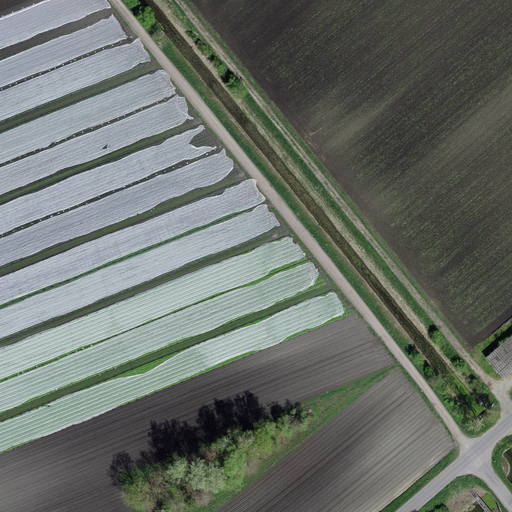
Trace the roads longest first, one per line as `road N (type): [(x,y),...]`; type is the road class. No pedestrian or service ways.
road 1 (track): [(511,511),(413,371),(114,0)]
road 2 (track): [(178,0),(511,409)]
road 3 (unclassified): [(407,511),(511,419)]
